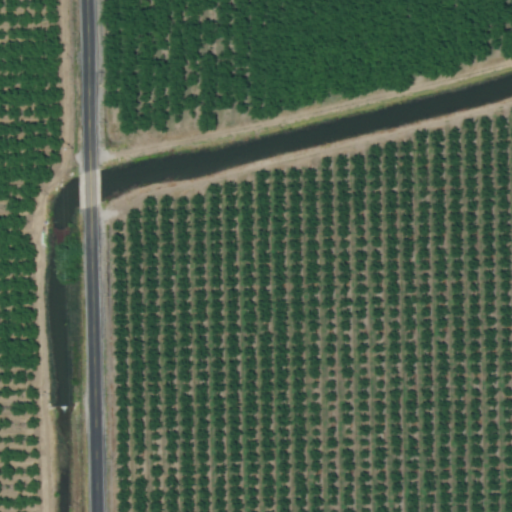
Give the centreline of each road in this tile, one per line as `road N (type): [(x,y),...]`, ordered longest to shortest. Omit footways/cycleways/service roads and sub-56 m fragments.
road 1 (residential): [(90,234),(96,511)]
road 2 (residential): [(85,0),(88,160)]
